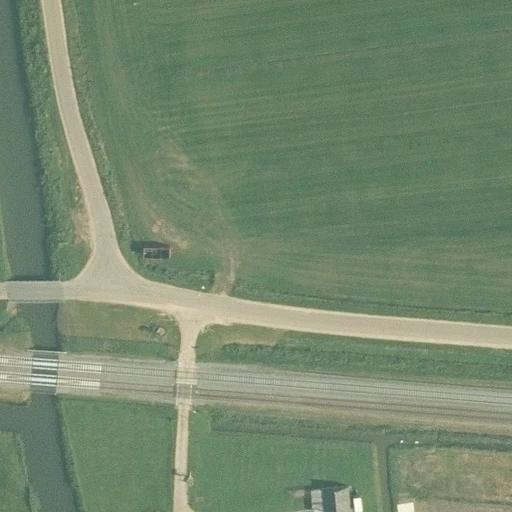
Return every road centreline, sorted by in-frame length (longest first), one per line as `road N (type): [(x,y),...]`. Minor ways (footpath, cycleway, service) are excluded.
road 1 (unclassified): [(511,337),(340,324),(113,292)]
road 2 (unclassified): [(113,292),(50,0)]
